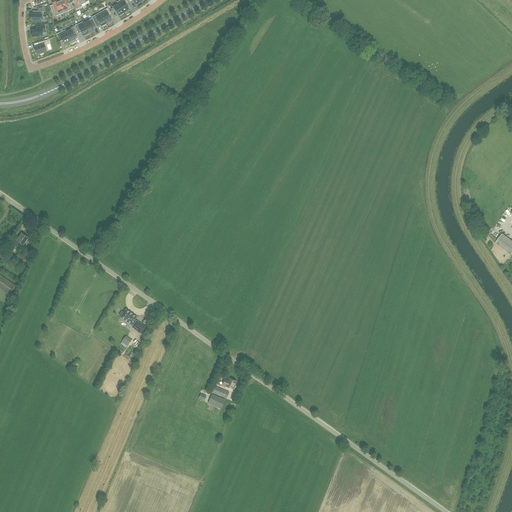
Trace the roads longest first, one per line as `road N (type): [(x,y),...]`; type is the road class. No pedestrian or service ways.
road 1 (unclassified): [(443,511),(0,192)]
road 2 (secondary): [(208,0),(55,88),(0,103)]
road 3 (residential): [(22,1),(30,69),(105,37),(162,0)]
